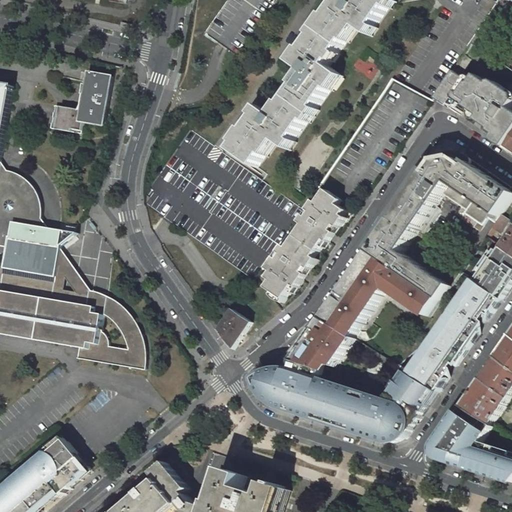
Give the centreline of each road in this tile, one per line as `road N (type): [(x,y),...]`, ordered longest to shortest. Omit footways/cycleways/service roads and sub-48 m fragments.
road 1 (residential): [(511,171),(444,121),(311,307),(230,373)]
road 2 (residential): [(230,373),(131,225),(128,177),(165,51)]
road 3 (residential): [(67,511),(230,373)]
road 4 (residential): [(409,464),(260,415),(230,373)]
road 5 (residential): [(409,464),(511,311)]
road 6 (residential): [(0,15),(165,51)]
